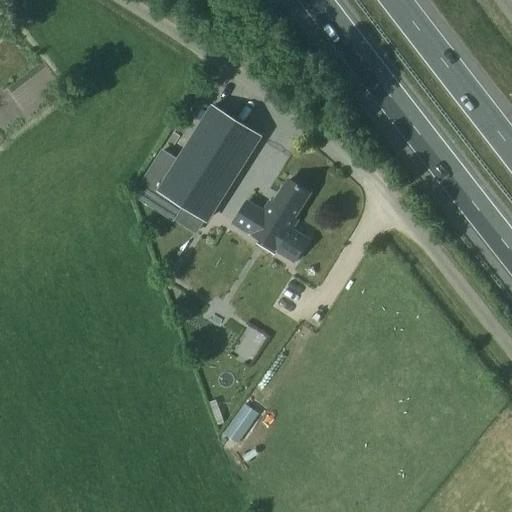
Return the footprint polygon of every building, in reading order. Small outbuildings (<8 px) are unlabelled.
[(259,135),(208,103),(168,166),(155,158),(132,195),(156,210),(165,196),(205,221),(259,135)] [(245,201),(231,223),(292,261),(306,239),(287,227),(291,220),(293,221),(310,192),(287,178),(269,205),(271,206),(266,214),(245,201)] [(278,329),(305,281),(217,231),(184,289),(219,309),(226,297),(236,302),(229,314),(242,322),(236,333),(264,348),(276,328),(278,329)] [(227,327),(213,331),(216,344),(230,341),(227,327)] [(210,425),(234,420),(220,356),(196,361),(210,425)]
